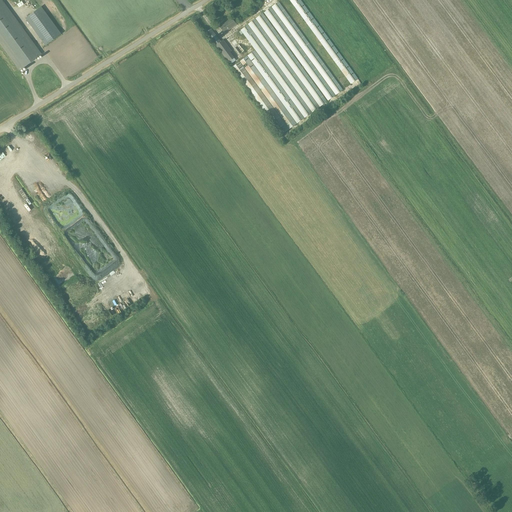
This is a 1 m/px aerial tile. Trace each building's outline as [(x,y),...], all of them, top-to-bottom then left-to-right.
[(0,0),(0,43),(19,70),(41,55),(0,0)] [(300,0),(289,0),(351,84),(358,79),(300,0)] [(271,7),(336,95),(343,90),(279,2),(271,7)] [(41,7),(25,18),(45,45),(61,34),(41,7)] [(264,13),(328,101),(335,95),(271,7),(264,13)] [(263,13),(256,19),(320,107),(327,101),(263,13)] [(225,33),(237,24),(232,18),(220,27),(225,33)] [(255,19),(248,24),(313,113),(320,108),(255,19)] [(249,26),(241,31),(305,118),(312,113),(249,26)] [(232,51),(223,40),(221,41),(212,29),(206,33),(229,62),(234,58),(230,52),(232,51)] [(255,51),(248,56),(297,124),(304,118),(255,51)] [(248,56),(240,61),(289,129),(297,124),(248,56)] [(233,67),(282,135),(289,130),(240,62),(233,67)] [(46,184),(42,188),(47,195),(51,192),(46,184)] [(50,242),(46,245),(50,251),(54,248),(50,242)] [(88,276),(65,246),(61,249),(84,279),(88,276)] [(39,259),(46,255),(42,249),(35,253),(39,259)]
